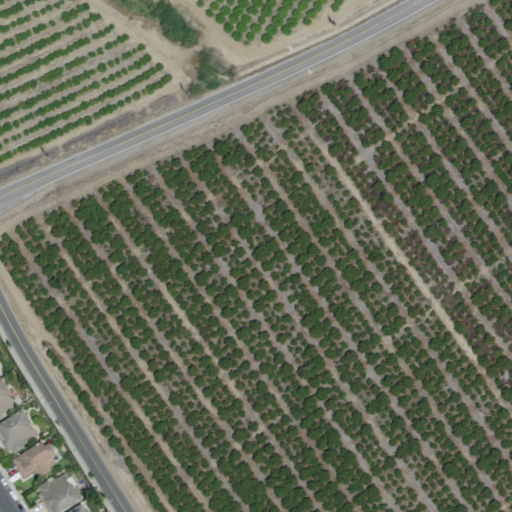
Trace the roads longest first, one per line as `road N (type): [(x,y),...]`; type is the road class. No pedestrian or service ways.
road 1 (tertiary): [(0,197),(330,47),(415,0)]
road 2 (residential): [(0,304),(126,511)]
